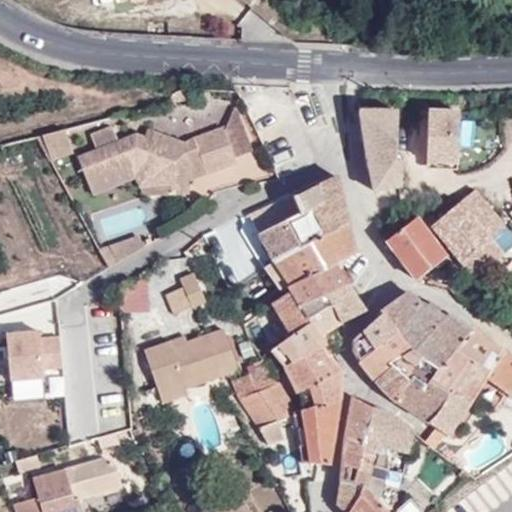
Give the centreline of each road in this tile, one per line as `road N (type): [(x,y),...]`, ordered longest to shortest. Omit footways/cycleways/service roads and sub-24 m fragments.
road 1 (tertiary): [(0,15),(62,45),(334,67)]
road 2 (residential): [(376,265),(334,67)]
road 3 (tertiary): [(334,67),(511,73)]
road 4 (residential): [(511,346),(376,265)]
road 5 (residential): [(316,511),(329,501),(346,378)]
road 6 (residential): [(346,378),(347,328),(382,294),(376,265)]
